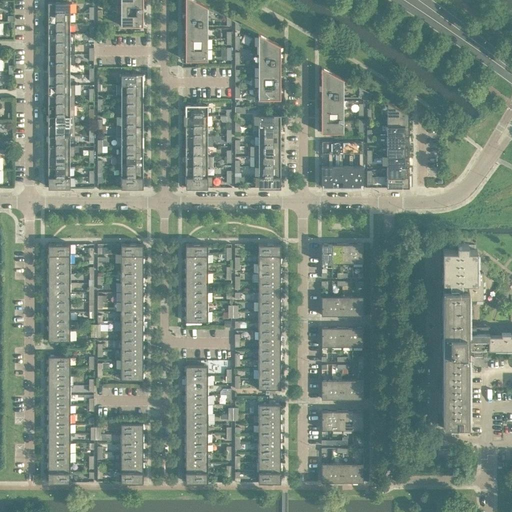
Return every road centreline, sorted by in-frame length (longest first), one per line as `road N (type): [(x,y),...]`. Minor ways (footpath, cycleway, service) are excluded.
road 1 (residential): [(30,469),(28,202)]
road 2 (residential): [(163,462),(164,202)]
road 3 (residential): [(28,202),(30,0)]
road 4 (residential): [(164,202),(163,0)]
road 5 (residential): [(164,202),(302,202)]
road 6 (residential): [(302,202),(302,64)]
road 7 (residential): [(28,202),(164,202)]
